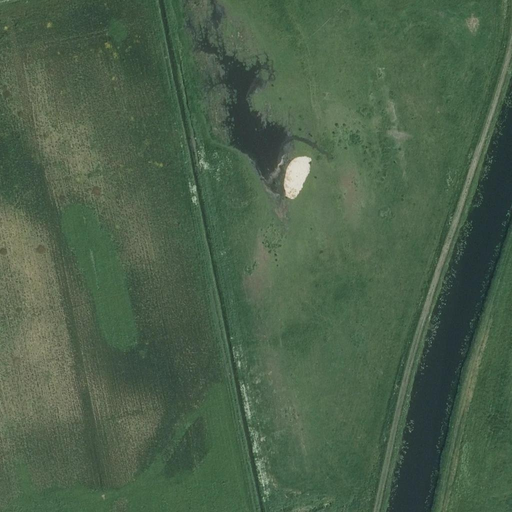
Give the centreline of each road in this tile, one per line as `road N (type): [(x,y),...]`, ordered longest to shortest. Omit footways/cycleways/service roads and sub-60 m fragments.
road 1 (track): [(378,511),(400,406),(511,26)]
road 2 (track): [(433,511),(467,362),(511,230)]
